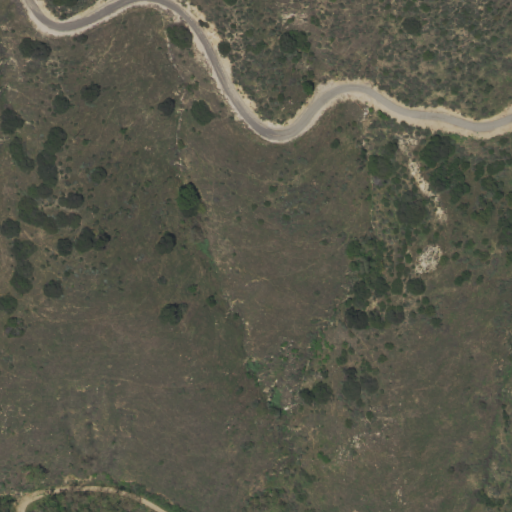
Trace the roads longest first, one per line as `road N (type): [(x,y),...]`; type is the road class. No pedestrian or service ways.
road 1 (track): [(18,0),(65,37),(101,5),(125,0),(199,33),(242,124),(271,131),(303,125),(332,92),(363,89),(413,117),(472,130),(511,116)]
road 2 (track): [(10,511),(24,496),(87,486),(163,511)]
